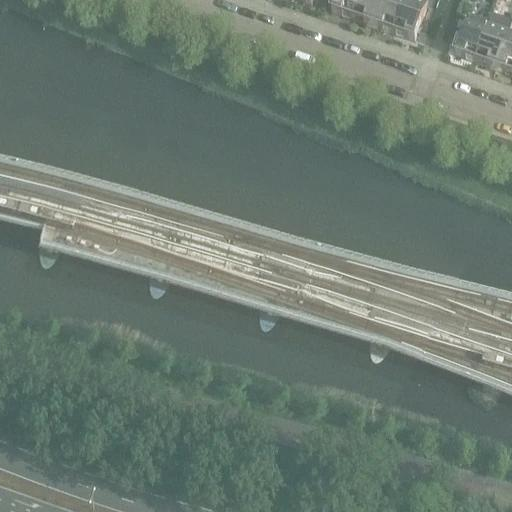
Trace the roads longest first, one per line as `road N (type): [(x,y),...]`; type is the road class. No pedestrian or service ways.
road 1 (residential): [(511,118),(171,0)]
road 2 (primary): [(145,511),(0,457)]
